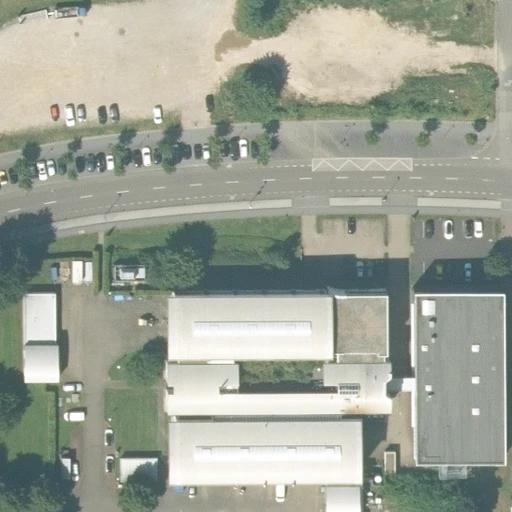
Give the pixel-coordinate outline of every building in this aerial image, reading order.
[(55,289),(25,289),(24,341),(55,341),(55,289)] [(316,478),(324,478),(324,485),(323,485),(323,511),(357,511),(357,484),(348,484),(348,478),(359,478),(358,415),(357,409),(390,409),(389,393),(383,390),(383,378),(389,372),(388,358),(382,358),(382,352),(385,352),(385,291),(343,291),(328,289),(313,289),(301,289),(165,291),(165,355),(175,354),(175,359),(165,359),(165,382),(171,381),(171,385),(171,390),(164,390),(164,412),(170,412),(170,417),(165,417),(166,480),(309,478),(316,478)] [(501,289),(411,289),(412,377),(412,389),(412,462),(414,462),(503,461),(503,457),(501,289)] [(24,341),(24,379),(58,378),(58,341),(55,341),(24,341)] [(380,511),(412,511),(413,499),(381,499),(380,511)]
